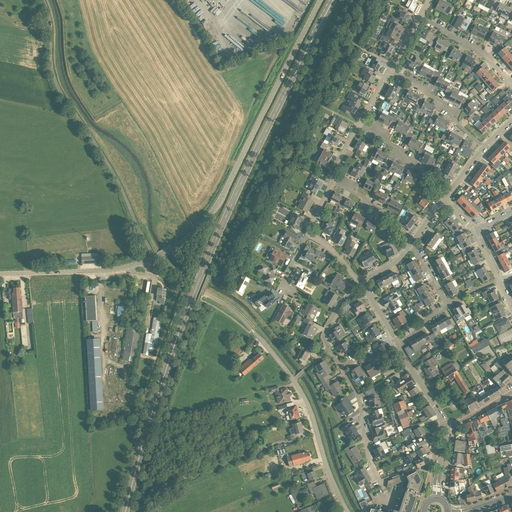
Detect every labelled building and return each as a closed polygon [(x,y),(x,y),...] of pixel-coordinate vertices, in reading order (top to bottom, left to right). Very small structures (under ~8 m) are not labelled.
[(405,0),(404,3),(402,7),(413,12),(415,8),(413,7),(417,1),(415,0),(405,0)] [(438,4),(436,9),(446,14),(448,10),(450,11),(452,7),(445,3),(446,0),(438,0),(436,3),(438,4)] [(495,0),(494,0),(494,2),(489,0),(488,0),(484,7),(489,10),(488,12),(491,13),(492,13),(498,1),(495,0)] [(505,7),(500,4),(501,3),(498,1),(492,13),(495,14),(496,12),(501,15),(505,7)] [(398,19),(407,24),(410,17),(404,13),(405,11),(398,7),(396,11),(401,14),(398,19)] [(505,7),(501,15),(499,18),(505,20),(505,19),(508,21),(511,13),(511,8),(510,10),(505,7)] [(459,28),(465,31),(471,19),(467,17),(466,20),(459,16),(454,27),(459,29),(459,28)] [(389,29),(401,35),(404,29),(397,26),(398,23),(389,18),(388,21),(392,23),(389,29)] [(474,35),(475,34),(483,39),(488,29),(483,26),(481,29),(475,25),(471,33),(474,35)] [(390,38),(397,42),(401,35),(389,29),(387,33),(384,31),(381,36),(389,40),(390,38)] [(432,36),(433,34),(425,30),(421,38),(427,41),(425,44),(430,47),(435,37),(432,36)] [(504,40),(492,34),(488,42),(493,44),(496,46),(498,42),(502,44),(504,40)] [(389,58),(391,53),(394,48),(390,46),(390,45),(387,44),(389,40),(381,36),(380,36),(378,40),(384,43),(379,54),(384,56),(385,56),(389,58)] [(436,43),(436,44),(434,49),(442,53),(443,51),(446,52),(450,44),(445,41),(445,42),(438,39),(436,43)] [(451,60),(458,64),(462,55),(459,54),(460,52),(453,48),(449,56),(453,57),(451,60)] [(509,53),(505,48),(498,54),(502,59),(509,53)] [(506,64),(511,58),(511,56),(509,53),(502,59),(506,64)] [(463,71),(469,74),(470,74),(473,68),(471,66),(474,60),(467,56),(463,64),(466,66),(463,71)] [(370,68),(378,72),(382,65),(379,63),(380,61),(373,57),(371,59),(374,61),(370,68)] [(404,68),(407,69),(413,72),(415,68),(418,69),(421,63),(422,61),(417,58),(414,63),(411,62),(408,60),(404,68)] [(419,74),(421,75),(420,75),(422,76),(424,77),(428,69),(430,67),(425,64),(424,65),(421,63),(418,69),(420,71),(419,74)] [(430,67),(428,69),(424,77),(430,80),(432,77),(434,78),(438,72),(435,71),(436,70),(430,67)] [(482,67),(476,73),(480,78),(487,72),(482,67)] [(363,80),(371,84),(375,78),(371,76),(373,73),(364,68),(361,74),(365,76),(363,80)] [(439,69),(438,72),(434,78),(437,80),(434,86),(436,87),(437,87),(440,89),(444,81),(439,78),(441,74),(441,72),(441,70),(439,69)] [(491,77),(487,72),(480,78),(484,83),(491,77)] [(495,82),(491,77),(484,83),(488,88),(495,82)] [(353,90),(363,96),(366,89),(368,90),(370,87),(358,81),(353,90)] [(444,81),(440,89),(445,92),(445,93),(447,95),(451,87),(453,83),(451,82),(449,84),(444,81)] [(499,86),(495,82),(488,88),(487,89),(490,91),(487,94),(488,96),(487,97),(489,99),(493,95),(492,93),(499,86)] [(390,86),(387,92),(395,96),(397,93),(398,94),(401,88),(395,85),(394,88),(390,86)] [(448,100),(454,103),(458,95),(460,91),(451,87),(447,95),(450,96),(448,100)] [(407,94),(404,93),(401,99),(404,100),(403,102),(408,105),(410,102),(414,94),(409,91),(407,94)] [(360,106),(359,105),(360,101),(356,99),(357,96),(350,92),(347,98),(351,100),(350,103),(359,108),(360,106)] [(395,96),(387,92),(385,98),(388,99),(386,102),(392,105),(395,99),(394,99),(395,96)] [(420,103),(417,102),(420,97),(418,96),(417,95),(414,94),(410,102),(408,105),(414,108),(413,110),(416,112),(420,103)] [(458,95),(454,103),(459,106),(461,103),(464,104),(467,98),(464,97),(461,95),(460,97),(458,95)] [(468,114),(470,117),(473,114),(479,109),(477,107),(478,105),(475,102),(474,104),(471,101),(467,105),(468,106),(465,109),(469,113),(468,114)] [(418,113),(419,111),(425,114),(430,105),(424,102),(423,105),(420,103),(416,112),(418,113)] [(500,106),(506,113),(510,108),(504,102),(500,106)] [(354,114),(356,111),(357,111),(359,108),(350,103),(348,107),(343,104),(340,111),(348,115),(349,112),(354,114)] [(425,114),(431,117),(432,115),(436,108),(434,107),(434,106),(433,106),(432,106),(430,105),(425,114)] [(495,110),(501,117),(506,113),(500,106),(495,110)] [(375,118),(378,120),(378,121),(380,122),(379,122),(381,123),(381,122),(383,124),(388,116),(382,113),(384,110),(381,108),(375,118)] [(490,115),(496,121),(501,117),(495,110),(490,115)] [(389,113),(388,116),(383,124),(389,127),(391,124),(393,125),(398,118),(399,116),(396,114),(395,116),(389,113)] [(469,122),(469,121),(473,118),(476,123),(479,121),(475,116),(473,114),(470,117),(467,119),(469,122)] [(486,119),(492,126),(496,121),(490,115),(486,119)] [(444,120),(438,117),(436,120),(433,119),(429,127),(432,129),(433,129),(434,128),(435,128),(439,129),(439,128),(444,120)] [(334,129),(343,134),(346,127),(345,126),(346,123),(339,120),(336,118),(333,124),(332,127),(332,128),(334,129)] [(394,130),(396,131),(397,132),(398,131),(400,133),(404,125),(405,124),(400,121),(401,119),(398,118),(393,125),(396,126),(394,130)] [(481,123),(487,130),(492,126),(486,119),(481,123)] [(449,123),(447,122),(446,121),(444,120),(439,128),(445,131),(449,123)] [(404,125),(400,133),(406,136),(405,137),(408,139),(411,133),(414,127),(410,125),(406,123),(405,124),(404,125)] [(476,128),(482,134),(487,130),(481,123),(476,128)] [(332,144),(336,146),(340,140),(331,135),(332,132),(326,129),(323,134),(330,138),(327,145),(331,147),(332,144)] [(409,147),(410,148),(411,147),(413,149),(417,141),(412,138),(414,134),(411,133),(408,139),(410,140),(407,146),(409,147)] [(452,146),(457,136),(451,133),(449,136),(447,135),(444,141),(446,142),(447,144),(452,147),(452,146)] [(457,149),(455,153),(457,155),(461,149),(463,144),(460,142),(462,138),(457,136),(452,146),(457,149)] [(358,150),(356,154),(363,157),(368,148),(365,147),(366,145),(358,141),(355,148),(358,150)] [(413,149),(419,152),(418,153),(421,155),(424,149),(421,148),(423,144),(417,141),(413,149)] [(469,149),(471,144),(465,141),(463,144),(461,149),(464,150),(462,154),(468,158),(472,150),(469,149)] [(316,162),(326,167),(332,155),(328,153),(331,147),(327,145),(323,142),(317,154),(319,155),(316,162)] [(511,149),(505,142),(500,146),(506,152),(508,154),(511,152),(511,151),(511,149)] [(506,152),(500,146),(496,151),(502,156),(506,152)] [(422,163),(423,164),(424,163),(426,165),(430,157),(432,153),(426,150),(424,149),(421,155),(423,156),(420,162),(422,163)] [(371,162),(373,160),(378,163),(383,153),(378,150),(376,153),(373,152),(369,161),(371,162)] [(506,164),(508,162),(504,159),(502,156),(496,151),(492,155),(498,160),(499,159),(502,161),(503,161),(506,164)] [(378,164),(381,165),(384,167),(383,168),(385,170),(389,164),(386,162),(389,156),(387,155),(388,155),(386,154),(383,153),(378,163),(378,164)] [(498,160),(492,155),(488,160),(496,168),(498,166),(495,163),(498,160)] [(426,165),(432,168),(431,169),(434,171),(437,165),(434,163),(436,160),(430,157),(426,165)] [(350,175),(357,179),(360,173),(363,175),(366,168),(368,160),(366,159),(363,166),(359,164),(356,169),(354,168),(350,175)] [(449,163),(446,168),(454,172),(457,167),(453,165),(455,162),(453,161),(450,159),(449,159),(448,162),(449,163)] [(399,165),(393,162),(391,165),(389,164),(385,170),(394,174),(395,173),(399,165)] [(484,164),(481,169),(487,174),(489,171),(492,173),(492,174),(494,172),(484,164)] [(399,165),(395,173),(399,175),(400,176),(404,168),(402,167),(403,166),(401,166),(399,165)] [(440,176),(446,179),(447,176),(451,178),(452,176),(452,177),(453,175),(454,172),(446,168),(443,174),(442,173),(440,176)] [(477,174),(483,179),(487,174),(481,169),(477,174)] [(414,185),(418,177),(409,172),(408,175),(405,174),(401,182),(405,184),(407,181),(414,185)] [(315,194),(319,187),(320,188),(322,184),(317,181),(318,178),(312,174),(309,180),(312,181),(308,190),(315,194)] [(483,179),(477,174),(473,179),(479,184),(483,179)] [(373,183),(367,180),(363,188),(370,191),(372,187),(376,189),(380,181),(375,179),(373,183)] [(479,184),(473,179),(470,184),(479,191),(481,189),(477,186),(479,184)] [(503,196),(507,202),(511,199),(511,198),(507,189),(505,191),(506,194),(503,196)] [(373,198),(376,200),(383,204),(388,195),(378,190),(373,198)] [(298,208),(307,213),(313,202),(310,200),(312,197),(304,192),(298,202),(300,203),(298,208)] [(342,196),(335,193),(331,200),(336,203),(335,205),(339,207),(343,200),(340,199),(342,196)] [(461,206),(467,200),(468,199),(464,194),(457,201),(461,206)] [(423,210),(428,203),(426,201),(426,200),(421,196),(418,199),(419,200),(415,204),(423,210)] [(498,198),(502,205),(507,202),(503,196),(498,198)] [(493,201),(497,208),(502,205),(498,198),(493,201)] [(344,207),(350,210),(354,203),(347,199),(346,201),(343,200),(339,207),(343,209),(344,207)] [(391,211),(392,210),(398,213),(403,205),(391,200),(387,209),(391,211)] [(467,200),(461,206),(465,210),(471,204),(467,200)] [(485,201),(491,211),(497,208),(493,201),(490,203),(488,200),(485,201)] [(471,204),(465,210),(469,214),(475,209),(471,204)] [(409,214),(412,210),(406,206),(404,209),(409,213),(402,223),(409,229),(414,223),(415,223),(417,219),(409,214)] [(475,209),(469,214),(473,219),(479,213),(475,209)] [(287,225),(298,230),(304,219),(293,213),(287,225)] [(357,227),(355,231),(358,233),(365,219),(359,216),(359,215),(355,213),(350,223),(357,227)] [(454,222),(450,217),(447,219),(445,217),(440,222),(442,225),(444,223),(448,228),(454,222)] [(331,226),(334,222),(326,219),(320,230),(330,236),(334,228),(331,226)] [(367,231),(373,234),(377,226),(373,224),(373,222),(372,222),(372,221),(371,221),(368,220),(365,225),(367,226),(365,229),(368,230),(367,231)] [(459,227),(454,222),(448,228),(453,233),(451,234),(453,236),(459,232),(457,229),(459,227)] [(346,238),(343,236),(345,232),(338,228),(333,237),(336,239),(334,242),(341,246),(346,238)] [(278,243),(289,249),(292,242),(294,243),(297,237),(286,231),(283,237),(282,236),(278,243)] [(437,232),(435,235),(433,233),(429,238),(436,244),(440,239),(441,240),(443,237),(437,232)] [(459,244),(467,240),(464,233),(461,235),(459,232),(453,236),(454,239),(456,238),(459,244)] [(493,232),(490,234),(486,236),(489,242),(496,238),(493,232)] [(425,248),(431,252),(431,253),(433,250),(433,249),(436,244),(429,238),(425,244),(427,246),(425,248)] [(496,238),(489,242),(492,247),(499,243),(496,238)] [(388,258),(394,255),(391,248),(388,249),(385,243),(383,239),(380,241),(385,251),(388,258)] [(495,252),(502,249),(500,246),(504,244),(503,243),(507,242),(506,239),(502,241),(499,243),(492,247),(495,252)] [(345,246),(346,246),(349,247),(345,254),(352,257),(358,245),(355,244),(348,240),(345,246)] [(470,245),(467,240),(459,244),(462,249),(461,250),(462,253),(468,249),(467,247),(470,245)] [(300,257),(304,259),(305,258),(306,259),(307,258),(315,263),(319,256),(323,258),(325,255),(316,250),(315,252),(310,248),(310,247),(307,245),(300,257)] [(281,267),(287,255),(275,249),(269,261),(281,267)] [(470,260),(478,256),(475,250),(470,252),(468,249),(462,253),(463,256),(467,254),(470,260)] [(365,268),(372,264),(371,263),(375,261),(370,251),(364,254),(366,257),(361,260),(365,268)] [(497,257),(500,262),(507,259),(509,258),(507,255),(509,254),(507,251),(497,257)] [(433,262),(436,268),(443,264),(440,259),(442,258),(440,255),(434,258),(436,261),(433,262)] [(481,262),(478,256),(470,260),(473,265),(471,266),(473,269),(480,266),(478,263),(481,262)] [(503,268),(511,262),(511,259),(508,262),(507,259),(500,262),(503,268)] [(409,260),(403,263),(405,266),(406,265),(409,271),(417,267),(414,261),(411,263),(409,260)] [(511,267),(511,262),(503,268),(506,273),(511,269),(511,268),(511,267)] [(267,276),(264,281),(271,285),(275,277),(273,276),(274,274),(275,274),(277,269),(272,266),(271,269),(269,267),(261,264),(258,271),(267,276)] [(436,268),(439,274),(446,270),(443,264),(436,268)] [(476,271),(479,277),(487,273),(484,267),(481,269),(480,266),(473,269),(475,272),(476,271)] [(420,273),(417,267),(409,271),(413,277),(420,273)] [(290,284),(303,290),(305,286),(302,284),(305,279),(308,280),(311,273),(306,270),(304,273),(298,270),(296,274),(294,279),(293,278),(290,284)] [(446,270),(439,274),(443,280),(445,278),(447,281),(453,277),(451,274),(449,275),(447,270),(446,270)] [(394,273),(388,276),(392,283),(397,280),(398,282),(401,280),(399,276),(398,274),(395,275),(394,273)] [(423,278),(420,273),(413,277),(416,282),(412,285),(413,287),(419,284),(418,281),(423,278)] [(490,279),(487,273),(479,277),(482,283),(490,279)] [(337,274),(330,284),(342,291),(346,285),(341,281),(343,278),(337,274)] [(392,283),(388,276),(382,279),(386,286),(392,283)] [(236,287),(243,291),(249,280),(242,277),(236,287)] [(444,286),(447,292),(455,287),(452,282),(455,280),(453,277),(447,281),(448,284),(444,286)] [(386,286),(382,279),(376,282),(378,285),(375,286),(378,293),(381,291),(380,289),(386,286)] [(421,287),(419,284),(413,287),(415,290),(414,291),(417,296),(419,294),(427,290),(424,285),(421,287)] [(455,287),(447,292),(451,298),(458,293),(455,287)] [(12,299),(21,299),(21,296),(20,296),(19,289),(8,289),(9,300),(12,299)] [(165,290),(158,289),(156,301),(160,302),(160,304),(164,305),(166,293),(164,293),(165,290)] [(327,297),(323,303),(331,308),(338,297),(328,290),(324,296),(327,297)] [(430,296),(427,290),(419,294),(423,301),(430,296)] [(490,303),(498,299),(496,295),(494,292),(495,292),(490,294),(488,290),(481,294),(484,299),(487,298),(490,303)] [(254,293),(250,296),(258,308),(261,306),(259,303),(262,300),(264,303),(263,303),(266,308),(275,302),(271,297),(273,295),(271,292),(269,294),(267,292),(264,294),(263,293),(257,297),(254,293)] [(383,303),(385,307),(388,306),(391,312),(400,307),(396,302),(399,300),(396,295),(383,303)] [(96,296),(85,296),(84,296),(86,322),(92,321),(96,321),(97,321),(96,296)] [(423,301),(426,307),(434,303),(430,296),(423,301)] [(21,299),(12,299),(13,313),(22,312),(21,299)] [(357,316),(366,311),(361,302),(354,306),(356,308),(353,310),(357,316)] [(496,320),(505,316),(503,311),(504,310),(500,303),(490,308),(496,320)] [(315,316),(319,309),(309,304),(305,310),(302,309),(300,313),(309,317),(313,319),(315,316)] [(275,320),(282,324),(285,318),(290,320),(294,313),(289,311),(290,309),(283,305),(275,320)] [(464,305),(458,308),(464,318),(472,313),(469,308),(466,309),(464,305)] [(120,306),(118,306),(116,318),(120,319),(122,320),(122,317),(123,317),(125,307),(120,306)] [(465,320),(464,318),(458,308),(453,311),(456,315),(453,317),(457,325),(465,320)] [(396,315),(397,317),(393,320),(397,328),(405,323),(401,318),(405,316),(402,311),(396,315)] [(371,326),(369,322),(372,320),(368,313),(357,320),(360,327),(363,330),(371,326)] [(446,328),(447,328),(451,325),(452,326),(455,325),(452,318),(449,320),(447,317),(441,321),(446,328)] [(315,333),(317,329),(311,325),(312,322),(304,319),(303,322),(308,324),(303,334),(311,339),(314,333),(315,333)] [(473,319),(468,323),(475,332),(480,329),(473,319)] [(495,326),(499,334),(507,330),(506,329),(511,327),(507,319),(495,326)] [(170,324),(158,320),(148,348),(160,352),(170,324)] [(225,320),(218,326),(228,337),(219,344),(223,348),(239,336),(225,320)] [(436,324),(440,331),(446,328),(441,321),(436,324)] [(434,334),(431,335),(435,342),(438,341),(436,337),(441,333),(440,331),(436,324),(430,327),(434,334)] [(22,325),(23,346),(33,345),(32,330),(30,331),(30,328),(27,329),(27,325),(22,325)] [(142,329),(128,326),(127,326),(122,360),(137,363),(142,329)] [(332,330),(334,333),(330,335),(334,342),(338,340),(341,338),(339,334),(344,331),(340,326),(332,330)] [(375,327),(367,331),(369,335),(365,338),(369,344),(375,341),(373,337),(380,334),(378,330),(377,330),(375,327)] [(425,345),(431,341),(432,344),(435,342),(431,335),(428,337),(427,334),(421,337),(425,345)] [(415,341),(419,348),(425,345),(421,337),(415,341)] [(474,354),(490,345),(487,338),(478,343),(470,348),(474,354)] [(100,340),(87,341),(91,412),(104,411),(100,340)] [(347,341),(337,348),(341,354),(345,351),(347,354),(354,350),(352,346),(351,347),(347,341)] [(415,353),(414,351),(419,348),(415,341),(409,344),(411,347),(408,348),(412,354),(415,353)] [(379,342),(372,346),(375,351),(379,349),(382,354),(389,349),(387,346),(386,346),(384,343),(381,345),(379,342)] [(238,344),(235,346),(232,349),(236,355),(243,350),(238,344)] [(296,354),(291,347),(288,349),(294,356),(296,354)] [(308,359),(310,355),(301,350),(296,359),(301,361),(299,363),(304,366),(306,361),(305,360),(306,358),(308,359)] [(244,376),(264,359),(259,354),(256,357),(255,355),(238,369),(244,376)] [(430,379),(437,375),(434,370),(436,369),(435,367),(438,365),(433,357),(424,363),(428,369),(425,371),(430,379)] [(511,357),(506,362),(503,364),(511,375),(511,357)] [(331,373),(324,362),(316,367),(318,372),(316,373),(322,385),(328,381),(325,377),(331,373)] [(501,388),(511,379),(509,377),(506,374),(497,362),(494,364),(495,365),(491,369),(490,369),(491,369),(496,376),(492,379),(498,385),(499,386),(501,388)] [(450,380),(455,377),(459,375),(451,363),(441,369),(446,377),(447,376),(450,380)] [(491,369),(486,363),(481,366),(486,372),(491,369),(490,369),(491,369)] [(365,368),(371,378),(381,372),(378,366),(374,369),(371,364),(365,368)] [(350,373),(354,380),(359,377),(361,381),(367,378),(361,369),(361,368),(360,366),(356,368),(350,373)] [(413,384),(407,374),(401,378),(403,380),(395,386),(399,393),(413,384)] [(466,394),(470,391),(462,379),(458,382),(466,394)] [(327,392),(329,390),(334,397),(341,393),(338,388),(340,386),(337,382),(331,386),(328,381),(322,385),(327,392)] [(491,390),(495,397),(500,393),(499,392),(502,390),(501,388),(499,386),(496,388),(496,387),(491,390)] [(279,390),(278,387),(269,389),(270,394),(275,392),(278,404),(290,401),(289,397),(290,397),(289,392),(288,393),(287,389),(279,390)] [(419,392),(416,387),(412,389),(408,391),(409,392),(407,393),(408,396),(411,394),(413,397),(419,392)] [(490,400),(492,399),(495,397),(491,390),(485,393),(490,400)] [(480,397),(485,403),(490,400),(485,393),(480,397)] [(396,399),(396,400),(397,403),(403,401),(407,400),(405,395),(401,396),(401,397),(396,399)] [(349,405),(351,404),(346,396),(339,401),(340,403),(334,407),(337,413),(342,410),(346,416),(353,412),(349,405)] [(379,396),(370,396),(370,399),(369,399),(370,408),(384,406),(383,401),(379,402),(379,396)] [(462,397),(469,412),(479,407),(475,400),(473,396),(467,399),(465,396),(462,397)] [(475,400),(479,407),(485,403),(480,397),(475,400)] [(511,408),(511,400),(504,403),(501,404),(500,405),(502,410),(507,409),(511,408)] [(403,401),(397,403),(394,404),(391,405),(392,410),(395,409),(396,413),(397,413),(402,429),(410,426),(409,421),(410,421),(408,416),(413,415),(412,410),(406,412),(403,401)] [(429,405),(422,409),(425,415),(419,418),(422,423),(436,415),(429,405)] [(500,405),(495,408),(498,415),(499,415),(503,413),(502,410),(500,405)] [(296,406),(287,408),(288,411),(287,412),(286,412),(286,413),(286,414),(286,415),(287,415),(287,416),(288,416),(289,416),(290,420),(299,417),(298,413),(297,412),(296,410),(297,410),(296,406)] [(492,425),(493,427),(497,425),(494,419),(499,416),(498,415),(495,408),(486,413),(490,420),(492,425)] [(508,418),(511,417),(511,408),(507,409),(508,412),(503,413),(499,415),(504,426),(505,426),(510,425),(508,418)] [(379,415),(377,410),(371,412),(373,417),(370,418),(373,426),(384,422),(381,414),(379,415)] [(486,413),(477,418),(480,424),(481,423),(483,422),(484,423),(490,420),(486,413)] [(475,439),(476,443),(477,444),(484,442),(483,437),(487,435),(485,431),(483,429),(481,423),(480,424),(477,418),(472,421),(476,429),(477,428),(478,431),(475,432),(476,438),(475,439)] [(468,437),(469,445),(476,443),(475,439),(476,438),(475,432),(471,422),(467,424),(470,434),(467,435),(468,437)] [(297,437),(296,434),(303,432),(300,423),(292,425),(293,429),(290,429),(291,432),(290,432),(291,435),(290,436),(291,439),(297,437)] [(350,427),(349,424),(342,429),(343,432),(345,431),(350,440),(358,435),(354,429),(355,428),(353,425),(350,427)] [(507,437),(506,432),(505,426),(504,426),(498,427),(501,438),(503,437),(507,437)] [(414,434),(417,438),(418,438),(425,434),(423,430),(422,430),(421,427),(413,432),(411,428),(401,433),(404,438),(410,435),(411,436),(414,434)] [(374,442),(385,439),(388,437),(386,430),(383,431),(379,432),(378,428),(372,430),(373,434),(371,435),(374,442)] [(408,449),(414,445),(415,446),(417,445),(418,448),(426,443),(423,437),(419,440),(418,438),(417,438),(406,445),(408,449)] [(455,441),(454,451),(465,453),(467,440),(459,441),(455,441)] [(373,451),(377,458),(385,454),(383,451),(387,449),(383,442),(376,446),(377,449),(373,451)] [(496,452),(494,448),(494,444),(485,446),(487,454),(496,452)] [(350,446),(343,450),(353,465),(362,459),(357,451),(358,450),(356,446),(352,449),(350,446)] [(427,453),(424,448),(404,457),(408,465),(413,462),(411,458),(418,455),(420,457),(427,453)] [(304,463),(304,461),(311,460),(309,453),(305,454),(305,452),(287,457),(289,467),(304,463)] [(461,454),(453,454),(452,464),(453,464),(453,465),(456,466),(456,464),(460,464),(460,463),(464,463),(465,469),(466,469),(471,469),(469,455),(467,455),(461,454)] [(404,472),(414,467),(414,466),(416,465),(417,468),(425,465),(422,459),(413,462),(408,465),(402,467),(404,472)] [(509,474),(507,467),(506,467),(503,467),(505,475),(504,476),(502,473),(496,476),(498,479),(497,479),(499,482),(502,489),(504,488),(504,489),(509,487),(508,486),(511,485),(511,484),(509,476),(509,474)] [(371,480),(363,468),(357,473),(362,480),(358,483),(360,487),(364,484),(364,485),(371,480)] [(465,469),(452,468),(450,482),(458,481),(458,476),(461,476),(461,474),(464,474),(466,469),(465,469)] [(314,472),(309,474),(307,471),(300,474),(304,483),(310,481),(317,478),(314,472)] [(373,510),(371,509),(370,511),(412,511),(413,509),(412,509),(414,501),(416,502),(417,497),(416,497),(416,496),(419,497),(420,497),(418,496),(419,493),(420,488),(419,488),(421,483),(416,472),(407,477),(410,483),(401,511),(395,511),(394,511),(380,511),(381,511),(374,509),(373,510)] [(493,486),(496,492),(502,489),(499,482),(497,479),(496,477),(495,475),(492,477),(495,482),(496,482),(497,483),(493,486)] [(399,477),(393,480),(388,481),(387,488),(401,482),(399,477)] [(458,481),(450,482),(450,488),(464,486),(464,485),(467,484),(466,480),(458,481)] [(486,491),(488,496),(494,493),(491,485),(487,486),(485,481),(480,483),(484,492),(486,491)] [(314,493),(317,500),(328,495),(324,484),(316,487),(314,482),(307,485),(311,494),(314,493)] [(476,493),(473,484),(468,489),(469,494),(470,494),(470,495),(466,496),(467,502),(475,500),(477,499),(476,493)] [(359,503),(359,504),(362,510),(369,506),(366,500),(359,503)]
